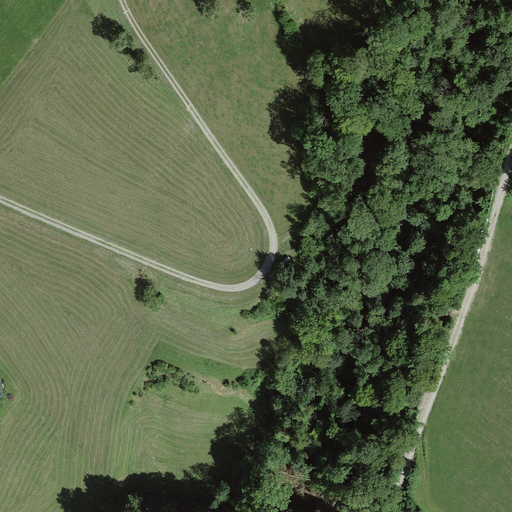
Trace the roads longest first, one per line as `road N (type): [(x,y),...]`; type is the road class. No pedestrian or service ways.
road 1 (track): [(0,197),(223,288),(249,285),(263,272),(273,237),(266,215),(123,0)]
road 2 (track): [(511,143),(463,309),(378,511)]
